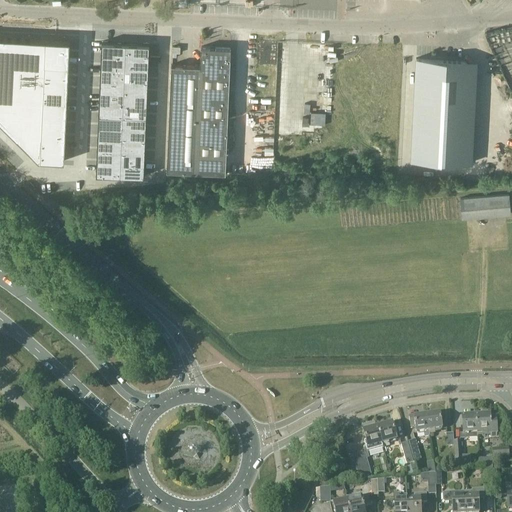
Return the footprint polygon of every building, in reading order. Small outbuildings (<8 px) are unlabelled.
[(0,118),(18,136),(17,138),(38,160),(40,160),(41,148),(41,136),(42,124),(42,112),(43,100),(44,88),(44,76),(45,64),(45,52),(46,39),(4,37),(4,40),(0,39),(0,118)] [(70,40),(46,39),(45,52),(69,53),(70,40)] [(102,42),(101,54),(125,55),(126,43),(102,42)] [(126,43),(125,55),(149,56),(150,44),(126,43)] [(167,171),(226,173),(231,48),(201,46),(200,66),(171,64),(167,171)] [(69,53),(45,52),(45,64),(69,65),(69,53)] [(101,54),(101,66),(125,67),(125,55),(101,54)] [(125,55),(125,67),(149,68),(149,56),(125,55)] [(416,58),(411,160),(471,163),(476,72),(465,60),(416,58)] [(304,59),(304,70),(322,71),(322,60),(304,59)] [(322,60),(322,71),(335,72),(336,61),(322,60)] [(352,62),(351,73),(365,73),(365,62),(352,62)] [(365,62),(365,73),(383,74),(383,63),(365,62)] [(69,65),(45,64),(44,76),(68,77),(69,65)] [(101,66),(100,78),(124,79),(125,67),(101,66)] [(125,67),(124,79),(148,80),(149,68),(125,67)] [(304,70),(303,81),(321,82),(322,71),(304,70)] [(322,71),(321,82),(335,82),(335,72),(322,71)] [(351,73),(351,83),(364,84),(365,73),(351,73)] [(365,73),(364,84),(382,85),(383,74),(365,73)] [(68,77),(44,76),(44,88),(68,89),(68,77)] [(100,78),(100,90),(124,91),(124,79),(100,78)] [(124,79),(124,91),(148,92),(148,80),(124,79)] [(303,81),(303,92),(321,93),(321,82),(303,81)] [(321,82),(321,93),(334,93),(335,82),(321,82)] [(351,83),(350,94),(364,95),(364,84),(351,83)] [(364,84),(364,95),(382,96),(382,85),(364,84)] [(68,89),(44,88),(43,100),(67,101),(68,89)] [(100,90),(99,102),(123,103),(124,91),(100,90)] [(124,91),(123,103),(147,104),(148,92),(124,91)] [(303,92),(302,103),(320,103),(321,93),(303,92)] [(321,93),(320,103),(334,104),(334,93),(321,93)] [(350,94),(350,105),(363,106),(364,95),(350,94)] [(364,95),(363,106),(381,106),(382,96),(364,95)] [(67,101),(43,100),(42,112),(66,113),(67,101)] [(99,102),(99,114),(123,115),(123,103),(99,102)] [(123,103),(123,115),(147,116),(147,104),(123,103)] [(302,103),(302,113),(320,114),(320,103),(302,103)] [(320,103),(320,114),(333,115),(334,104),(320,103)] [(350,105),(349,116),(363,116),(363,106),(350,105)] [(363,106),(363,116),(381,117),(381,106),(363,106)] [(66,113),(42,112),(42,124),(66,125),(66,113)] [(302,113),(301,124),(319,125),(320,114),(302,113)] [(99,114),(98,126),(122,127),(123,115),(99,114)] [(320,114),(319,125),(333,126),(333,115),(320,114)] [(123,115),(122,127),(146,128),(147,116),(123,115)] [(349,116),(349,126),(362,127),(363,116),(349,116)] [(363,116),(362,127),(380,128),(381,117),(363,116)] [(66,125),(42,124),(41,136),(65,137),(66,125)] [(301,124),(301,135),(319,136),(319,125),(301,124)] [(319,125),(319,136),(332,136),(333,126),(319,125)] [(98,126),(98,138),(122,139),(122,127),(98,126)] [(349,126),(348,137),(362,138),(362,127),(349,126)] [(122,127),(122,139),(146,140),(146,128),(122,127)] [(362,127),(362,138),(380,139),(380,128),(362,127)] [(301,135),(300,146),(318,147),(319,136),(301,135)] [(65,137),(41,136),(41,148),(65,149),(65,137)] [(319,136),(318,147),(332,147),(332,136),(319,136)] [(348,137),(348,148),(361,149),(362,138),(348,137)] [(98,138),(97,150),(121,151),(122,139),(98,138)] [(362,138),(361,149),(379,150),(380,139),(362,138)] [(122,139),(121,151),(145,152),(146,140),(122,139)] [(300,146),(300,156),(317,157),(318,157),(318,147),(300,146)] [(318,147),(318,157),(331,158),(332,147),(318,147)] [(65,149),(41,148),(40,160),(64,161),(65,149)] [(348,148),(347,159),(361,159),(361,149),(348,148)] [(361,149),(361,159),(363,160),(379,160),(379,150),(361,149)] [(97,150),(97,162),(121,163),(121,151),(97,150)] [(121,151),(121,163),(145,164),(145,152),(121,151)] [(300,156),(299,170),(316,170),(317,157),(300,156)] [(317,157),(316,170),(331,169),(331,158),(318,157),(317,157)] [(347,159),(347,170),(362,170),(363,160),(361,159),(347,159)] [(363,160),(362,170),(378,171),(379,160),(363,160)] [(97,162),(96,174),(120,175),(121,163),(97,162)] [(121,163),(120,175),(144,176),(145,164),(121,163)] [(462,218),(511,214),(509,194),(461,198),(462,218)] [(427,416),(429,432),(442,430),(440,414),(427,416)] [(429,432),(427,416),(416,418),(416,416),(409,417),(411,428),(416,427),(417,434),(424,433),(425,438),(430,437),(429,432)] [(477,417),(477,437),(497,436),(496,418),(490,419),(490,417),(482,417),(482,416),(477,417)] [(478,439),(477,437),(477,417),(462,418),(463,435),(460,435),(461,440),(478,439)] [(392,424),(377,429),(383,445),(397,441),(392,424)] [(384,448),(383,445),(377,429),(363,432),(366,442),(364,442),(367,453),(384,448)] [(415,440),(408,442),(414,462),(421,460),(415,440)] [(413,463),(408,443),(401,445),(407,465),(413,463)] [(509,461),(508,449),(493,450),(493,462),(509,461)] [(365,479),(372,477),(365,454),(358,456),(365,479)] [(470,456),(462,456),(462,457),(462,466),(470,466),(470,456)] [(417,473),(414,465),(407,468),(409,476),(417,473)] [(435,474),(427,474),(428,495),(436,494),(435,486),(435,474)] [(321,502),(331,501),(330,487),(320,488),(321,502)] [(473,493),(465,493),(465,511),(478,511),(478,500),(484,500),(484,490),(472,490),(473,493)] [(452,511),(465,511),(465,493),(444,494),(443,495),(443,501),(445,503),(452,503),(452,511)] [(415,500),(408,500),(408,511),(420,511),(420,504),(427,503),(426,494),(414,495),(415,500)] [(346,498),(347,501),(348,501),(350,511),(364,511),(364,507),(370,506),(368,496),(354,499),(353,496),(346,498)] [(394,511),(408,511),(408,500),(400,501),(400,496),(394,496),(394,511)] [(332,511),(350,511),(348,501),(347,501),(343,502),(343,500),(339,501),(339,502),(331,504),(332,511)]
